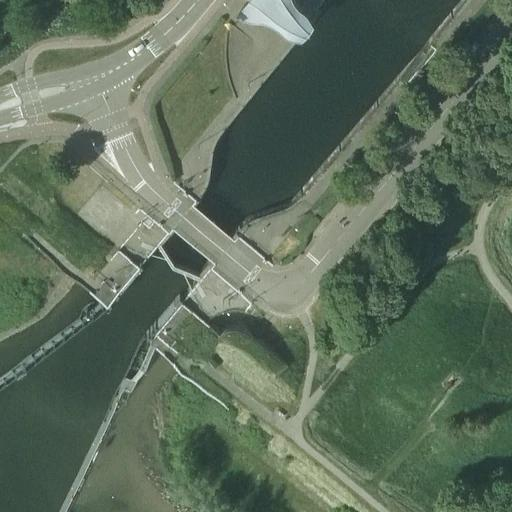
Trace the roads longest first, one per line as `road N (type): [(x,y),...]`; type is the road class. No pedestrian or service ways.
road 1 (unclassified): [(224,252),(268,290),(290,293),(511,30)]
road 2 (unclassified): [(224,252),(146,184),(98,78)]
road 3 (tertiary): [(98,78),(141,55),(198,0)]
